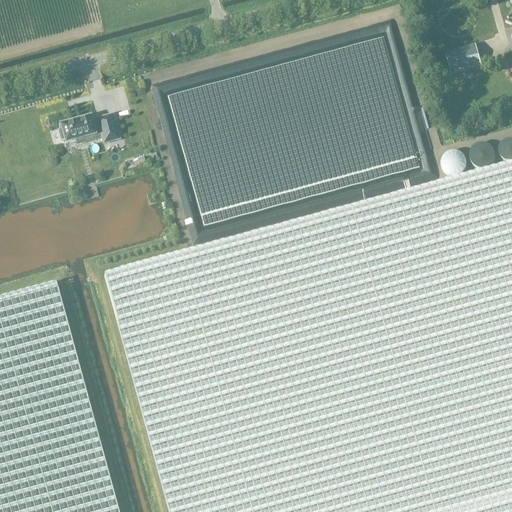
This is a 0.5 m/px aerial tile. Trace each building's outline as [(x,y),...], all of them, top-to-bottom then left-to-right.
[(450,76),(481,69),(475,46),(445,53),(450,76)] [(115,81),(104,85),(107,93),(118,89),(115,81)] [(61,131),(59,132),(61,141),(64,140),(65,145),(76,142),(77,146),(85,143),(84,140),(94,137),(94,135),(100,133),(101,137),(103,145),(118,140),(112,116),(96,120),(97,123),(91,125),(89,118),(60,127),(61,131)] [(511,140),(511,141),(508,140),(505,141),(502,143),(499,146),(498,149),(498,153),(499,156),(502,159),(505,161),(508,162),(511,161),(511,140)] [(488,146),(484,145),(481,145),(477,146),(474,148),(471,151),(470,154),(469,158),(470,162),(472,165),(475,168),(478,170),(482,170),(486,169),(490,167),(493,164),(494,160),(495,156),(494,152),(491,149),(488,146)] [(456,153),(452,153),(448,154),(445,156),(443,159),(441,162),(441,166),(442,170),(444,173),(447,176),(450,177),(454,178),(458,177),(461,175),(464,172),(465,168),(465,164),(464,160),(462,157),(460,155),(456,153)] [(511,511),(511,164),(104,276),(168,511),(511,511)] [(0,511),(117,511),(56,285),(0,299),(0,511)]
